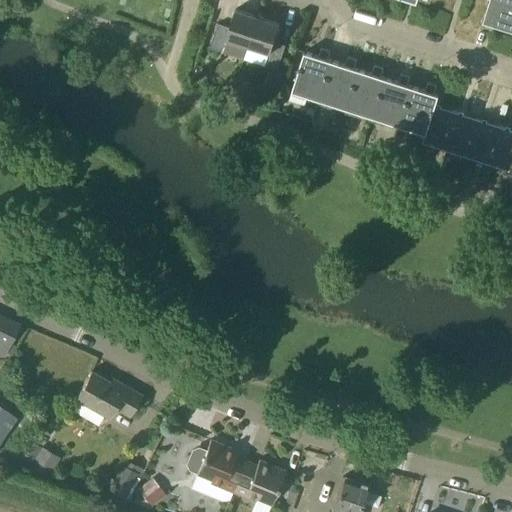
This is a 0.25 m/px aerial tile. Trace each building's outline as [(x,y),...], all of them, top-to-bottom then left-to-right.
[(511,32),(511,6),(492,0),(490,0),(483,23),(511,32)] [(249,45),(258,16),(236,9),(230,27),(218,23),(211,47),(223,51),(244,57),(248,45),(249,45)] [(258,16),(249,45),(269,52),(265,65),(278,69),(286,45),(274,41),(280,23),(258,16)] [(325,97),(337,61),(328,59),(331,50),(321,47),(319,56),(305,51),(292,91),(293,91),(294,88),(308,92),(307,95),(320,99),(321,96),(325,97)] [(348,105),(352,106),(363,70),(355,67),(357,58),(348,55),(345,64),(337,61),(325,97),(335,101),(334,104),(347,108),(348,105)] [(372,73),(363,70),(352,106),(361,109),(360,112),(373,117),(374,113),(378,115),(390,78),(381,76),(384,67),(375,64),(372,73)] [(399,128),(403,129),(417,87),(408,84),(411,76),(401,73),(399,81),(390,78),(378,115),(388,118),(387,121),(400,125),(399,128)] [(417,87),(403,129),(413,133),(414,130),(425,133),(436,105),(439,94),(435,93),(437,84),(428,81),(425,90),(417,87)] [(446,149),(459,113),(436,105),(425,133),(423,142),(446,149)] [(469,157),(482,120),(459,113),(446,149),(469,157)] [(492,164),(506,128),(482,120),(469,157),(492,164)] [(511,170),(511,129),(506,128),(492,164),(511,170)] [(0,353),(5,356),(19,324),(0,315),(0,353)] [(114,409),(129,418),(142,395),(127,386),(125,390),(91,371),(75,399),(109,418),(114,409)] [(232,492),(245,460),(235,456),(237,450),(211,439),(197,473),(211,479),(209,482),(232,492)] [(41,448),(41,449),(27,441),(18,458),(32,467),(27,475),(51,489),(58,476),(51,472),(59,458),(41,448)] [(256,498),(271,504),(285,470),(259,459),(257,465),(245,460),(232,492),(255,501),(256,498)] [(144,470),(138,466),(124,460),(106,497),(127,507),(129,501),(144,470)] [(358,511),(368,485),(343,477),(332,510),(331,511),(358,511)] [(137,490),(151,507),(166,495),(152,478),(137,490)]
